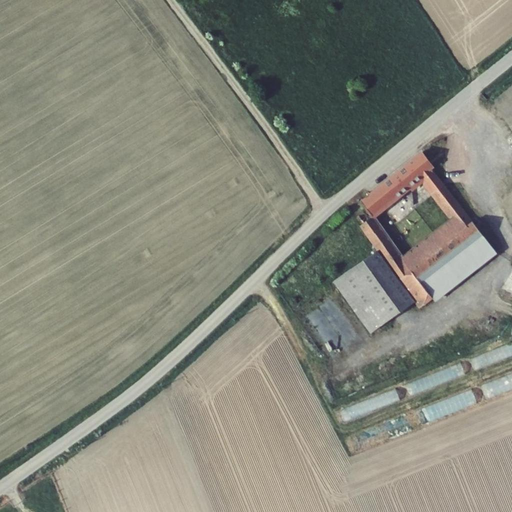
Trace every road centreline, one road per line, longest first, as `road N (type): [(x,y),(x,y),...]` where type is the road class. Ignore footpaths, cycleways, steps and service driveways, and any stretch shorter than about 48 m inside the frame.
road 1 (unclassified): [(511,58),(336,203),(134,392),(0,489)]
road 2 (track): [(453,105),(477,144),(479,195),(503,228),(506,250),(495,273),(419,329),(340,370)]
road 3 (track): [(167,0),(326,212)]
